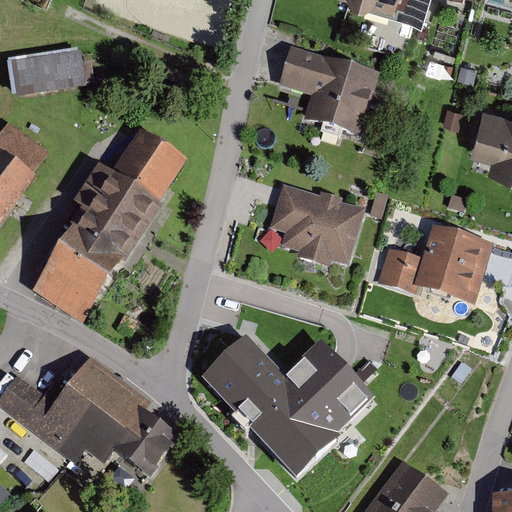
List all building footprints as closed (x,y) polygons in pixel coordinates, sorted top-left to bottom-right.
[(352,0),(397,12),(400,0),(352,0)] [(405,0),(401,13),(422,21),(430,0),(405,0)] [(382,80),(294,56),(284,93),(317,102),(310,128),(365,143),(382,80)] [(82,59),(16,67),(20,99),(86,90),(82,59)] [(511,118),(488,113),(476,160),(495,164),(491,179),(511,183),(511,118)] [(0,229),(53,159),(13,129),(0,146),(0,229)] [(114,178),(101,170),(76,209),(85,214),(34,293),(87,327),(161,214),(157,212),(186,168),(139,138),(114,178)] [(365,216),(289,191),(275,234),(287,238),(284,248),(347,269),(365,216)] [(426,262),(401,254),(390,291),(418,299),(420,290),(479,307),(495,251),(435,233),(426,262)] [(48,399),(20,380),(0,409),(0,410),(81,466),(86,458),(105,471),(114,459),(148,482),(176,441),(144,420),(152,409),(89,365),(68,396),(56,387),(48,399)] [(273,385),(261,375),(224,419),(237,430),(229,439),(296,496),(347,437),(278,378),(273,385)] [(442,511),(449,503),(406,471),(374,511),(442,511)] [(511,511),(511,500),(495,500),(494,511),(511,511)]
